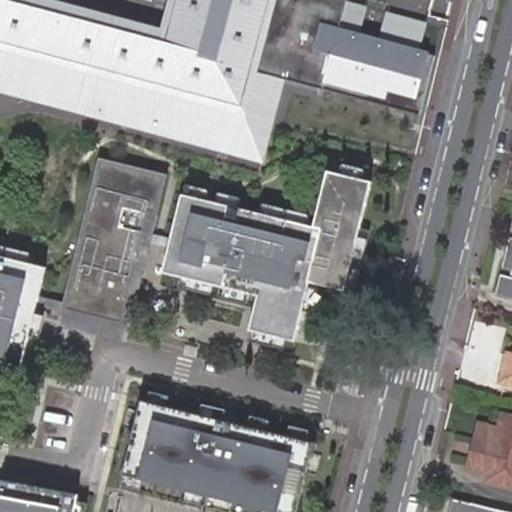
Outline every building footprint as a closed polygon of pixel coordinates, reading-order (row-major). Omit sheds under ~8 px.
[(160,0),(148,43),(253,71),(271,0),(160,0)] [(340,0),(271,0),(253,71),(282,78),(411,111),(426,52),(333,28),(340,0)] [(0,94),(259,163),(282,78),(253,71),(0,3),(0,94)] [(69,311),(128,327),(151,236),(160,237),(175,178),(109,162),(69,311)] [(380,188),(336,177),(322,229),(191,198),(170,274),(265,302),(257,334),(301,345),(317,286),(350,295),(380,188)] [(0,378),(22,385),(54,269),(0,255),(0,378)] [(302,511),(317,448),(146,404),(128,479),(264,511),(302,511)] [(478,424),(467,466),(485,471),(483,482),(511,489),(511,415),(501,413),(497,428),(478,424)] [(79,511),(83,499),(8,483),(2,511),(79,511)]
